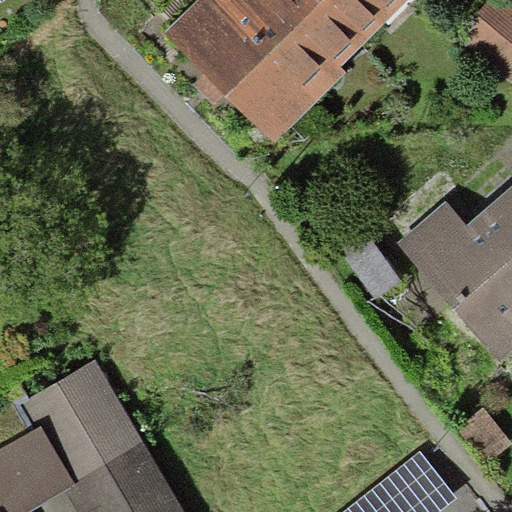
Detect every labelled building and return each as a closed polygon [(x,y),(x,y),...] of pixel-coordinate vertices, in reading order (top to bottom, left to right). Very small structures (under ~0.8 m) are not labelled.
[(202,0),(168,34),(274,144),(346,75),(339,67),(408,0),(202,0)] [(492,0),(458,41),(511,85),(511,9),(501,0),(492,0)] [(511,191),(470,228),(448,203),(397,246),(499,364),(511,352),(511,191)] [(77,511),(179,511),(97,362),(31,401),(44,421),(0,447),(0,511),(41,511),(69,495),(77,511)] [(424,451),(345,511),(440,511),(460,497),(424,451)]
